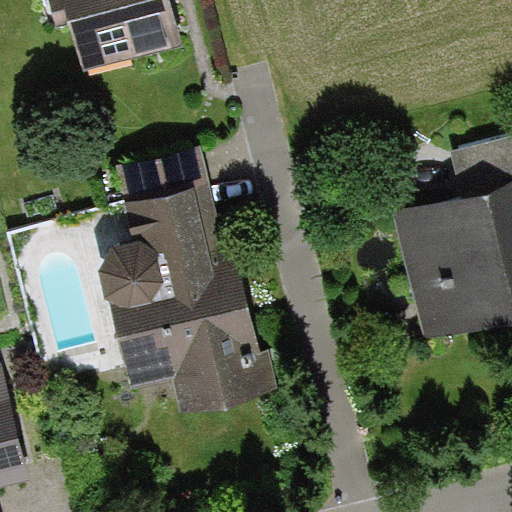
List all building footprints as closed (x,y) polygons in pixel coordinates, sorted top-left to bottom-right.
[(181,46),(170,0),(53,0),(57,15),(69,12),(83,70),(181,46)] [(511,126),(451,141),(461,184),(511,171),(511,126)] [(126,187),(209,167),(201,134),(118,154),(126,187)] [(209,167),(126,187),(135,221),(116,225),(99,250),(106,278),(112,282),(134,378),(176,369),(183,401),(279,379),(269,338),(262,340),(237,230),(224,233),(209,167)] [(511,171),(461,184),(393,202),(425,327),(511,305),(511,171)] [(0,474),(30,467),(1,354),(0,354),(0,511),(1,511),(0,508),(0,474)]
